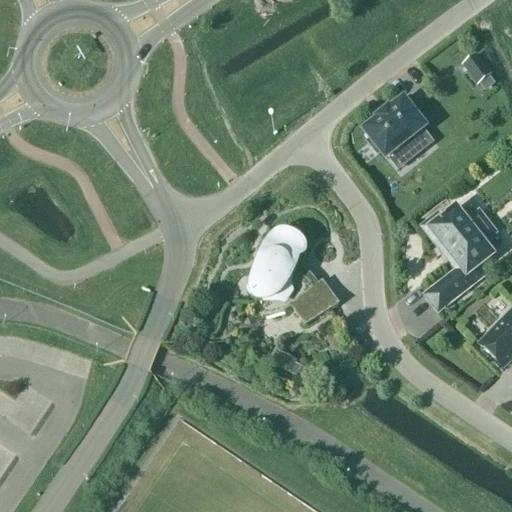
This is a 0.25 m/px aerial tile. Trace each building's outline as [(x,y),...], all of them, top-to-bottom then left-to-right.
[(486,70),(483,65),(476,57),(462,68),(478,88),(480,87),(489,79),(492,77),(486,70)] [(426,130),(405,104),(392,114),(390,111),(376,122),(379,124),(366,134),(372,142),(369,144),(378,155),(381,153),(387,161),(426,130)] [(441,225),(430,233),(460,271),(434,291),(447,307),(484,278),(478,270),(492,259),(481,246),(494,236),(479,216),(466,226),(456,213),(445,221),(444,220),(440,224),(441,225)] [(305,261),(305,256),(305,254),(304,251),(304,249),(303,247),(302,246),(300,243),(299,242),(297,240),(294,238),(292,238),(289,236),(287,236),(284,236),(281,236),(279,237),(277,238),(273,239),(271,241),(269,243),(265,249),(261,256),(258,263),(256,271),(254,274),(253,278),(252,282),(249,283),(247,294),(250,299),(252,300),(253,301),(254,302),(256,303),(257,304),(258,304),(260,316),(262,319),(266,319),(270,318),(273,317),(279,316),(282,314),(285,313),(288,311),(292,309),(305,328),(338,307),(322,285),(314,291),(309,283),(305,280),(301,277),(297,274),(295,273),(299,260),(299,257),(304,257),(304,261),(305,261)] [(511,314),(479,348),(503,371),(511,361),(511,314)] [(296,363),(279,354),(273,366),(290,374),(296,363)]
